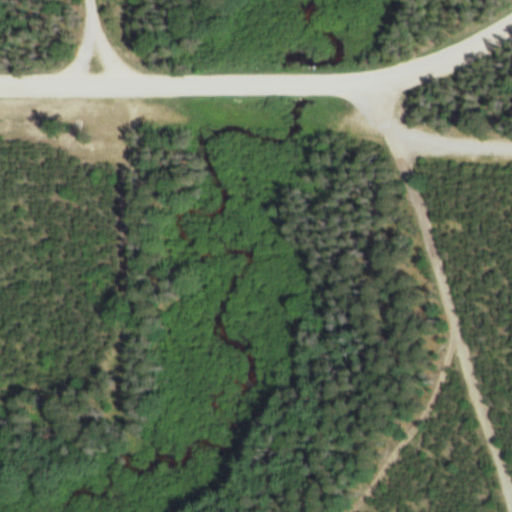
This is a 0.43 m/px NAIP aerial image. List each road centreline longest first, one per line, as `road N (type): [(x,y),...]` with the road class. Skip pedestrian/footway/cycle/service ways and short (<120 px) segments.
road 1 (track): [(511,498),(394,134),(364,83)]
road 2 (residential): [(128,84),(364,83)]
road 3 (track): [(457,334),(426,413),(348,511)]
road 4 (tertiary): [(511,24),(416,81),(364,83)]
road 5 (residential): [(128,84),(0,86)]
